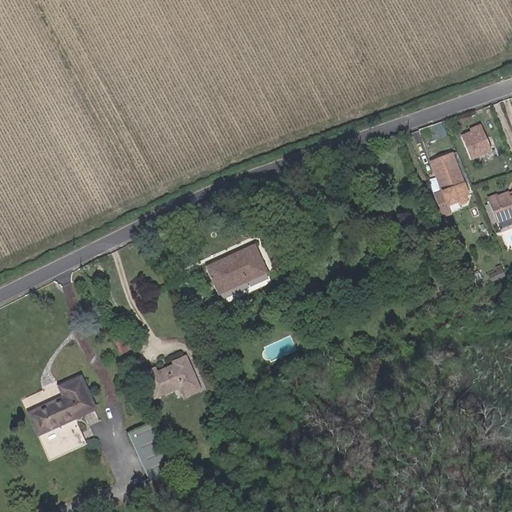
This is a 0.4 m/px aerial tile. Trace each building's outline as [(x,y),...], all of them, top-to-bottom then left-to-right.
[(468,128),(469,130),(470,133),(481,128),(482,128),(479,123),(468,128)] [(470,133),(469,130),(459,134),(469,158),(490,149),(481,128),(470,133)] [(450,159),(457,175),(459,180),(461,179),(451,153),(448,154),(450,159)] [(459,180),(457,175),(454,176),(448,160),(450,159),(448,154),(430,161),(439,182),(443,192),(433,196),(442,217),(452,213),(448,206),(457,202),(460,204),(465,202),(467,198),(465,194),(459,180)] [(454,176),(457,175),(450,159),(448,160),(454,176)] [(485,197),(487,200),(506,192),(505,190),(495,195),(494,193),(485,197)] [(506,192),(487,200),(495,220),(511,213),(511,193),(508,196),(506,192)] [(252,242),(203,263),(216,292),(265,271),(252,242)] [(124,343),(118,328),(111,331),(117,346),(124,343)] [(181,385),(194,379),(182,351),(174,355),(175,358),(154,367),(152,363),(143,367),(153,390),(178,378),(181,385)] [(45,453),(83,436),(71,411),(92,402),(77,370),(55,380),(60,390),(24,406),(45,453)] [(196,383),(194,379),(181,385),(182,388),(196,383)] [(157,439),(146,417),(125,426),(135,449),(157,439)] [(157,439),(135,449),(145,471),(140,474),(150,496),(177,485),(157,439)]
